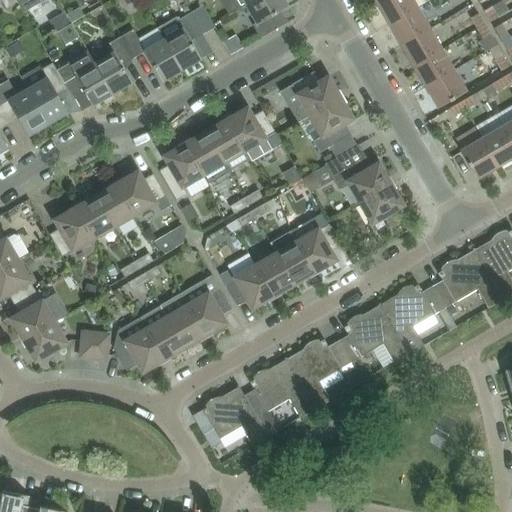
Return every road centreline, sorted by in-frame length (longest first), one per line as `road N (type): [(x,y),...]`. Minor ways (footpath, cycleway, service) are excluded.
road 1 (residential): [(0,194),(337,14)]
road 2 (residential): [(155,410),(464,222)]
road 3 (residential): [(464,222),(337,14)]
road 4 (residential): [(197,471),(153,489),(106,489),(60,479),(0,446)]
road 5 (residential): [(503,511),(494,422),(465,354)]
road 6 (residential): [(332,511),(250,496),(197,471)]
road 7 (residential): [(21,398),(46,388),(104,387),(155,410)]
